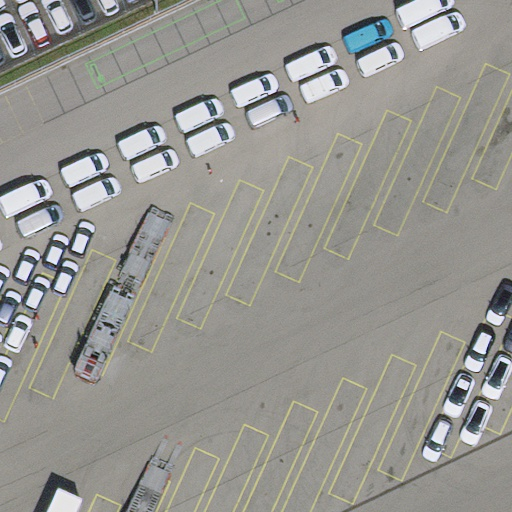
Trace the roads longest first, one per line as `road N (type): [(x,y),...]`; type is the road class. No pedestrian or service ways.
road 1 (unknown): [(0,430),(511,178)]
road 2 (unknown): [(287,0),(0,137)]
road 3 (unknown): [(369,511),(511,440)]
